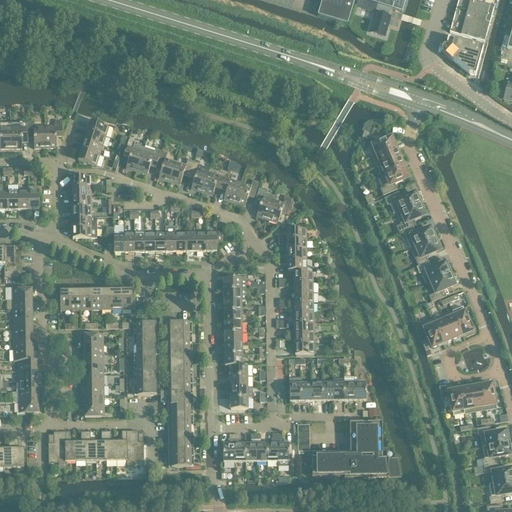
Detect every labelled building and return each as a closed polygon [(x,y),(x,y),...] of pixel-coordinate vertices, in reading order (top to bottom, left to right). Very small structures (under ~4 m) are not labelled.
[(351,16),(354,5),(337,0),(322,0),(321,7),(351,16)] [(395,0),(355,0),(377,6),(390,10),(392,11),(395,0)] [(395,0),(392,11),(402,14),(405,0),(395,0)] [(489,26),(494,9),(460,0),(458,0),(454,17),(489,26)] [(375,14),(370,34),(385,38),(391,19),(388,18),(390,10),(377,6),(377,7),(358,1),(356,9),(375,14)] [(347,27),(351,16),(321,7),(317,18),(347,27)] [(484,44),(489,26),(454,17),(449,34),(484,44)] [(475,78),(483,49),(448,40),(445,50),(448,57),(469,76),(475,78)] [(0,124),(0,123),(0,151),(11,151),(11,130),(11,125),(0,125),(0,124)] [(21,129),(11,130),(11,151),(22,151),(22,140),(28,140),(28,123),(21,123),(21,129)] [(34,123),(28,123),(28,140),(34,140),(34,151),(45,151),(45,129),(34,129),(34,123)] [(55,129),(45,129),(45,151),(56,151),(56,140),(62,139),(62,123),(55,123),(55,129)] [(91,123),(88,133),(106,139),(109,129),(103,127),(103,125),(98,124),(98,125),(91,123)] [(88,133),(85,142),(103,148),(106,139),(88,133)] [(368,149),(372,159),(396,149),(391,139),(386,141),(385,140),(377,143),(378,144),(368,149)] [(85,142),(81,152),(100,158),(103,148),(85,142)] [(126,170),(137,174),(143,153),(133,150),(135,144),(129,142),(124,158),(129,160),(126,170)] [(381,167),(400,159),(396,149),(372,159),(376,169),(381,167)] [(150,168),(156,170),(161,153),(155,151),(153,156),(143,153),(137,174),(147,177),(150,168)] [(100,158),(81,152),(78,162),(96,168),(100,158)] [(158,181),(169,184),(176,164),(166,160),(167,155),(161,153),(156,170),(161,172),(158,181)] [(381,167),(385,177),(404,169),(400,159),(381,167)] [(183,177),(189,179),(194,163),(187,161),(186,167),(176,164),(169,184),(180,188),(183,177)] [(194,181),(191,191),(202,195),(208,174),(210,170),(199,167),(200,165),(194,163),(189,179),(194,181)] [(385,177),(380,179),(385,189),(380,191),(383,197),(397,191),(394,185),(409,179),(404,169),(385,177)] [(226,174),(220,172),(220,173),(210,170),(208,174),(202,195),(212,198),(216,188),(221,190),(226,174)] [(224,202),(234,205),(241,185),(231,182),(233,176),(226,174),(221,190),(227,192),(224,202)] [(72,179),(72,189),(91,189),(91,178),(72,179)] [(241,185),(234,205),(245,209),(248,198),(254,200),(259,184),(253,182),(251,188),(241,185)] [(0,188),(0,212),(8,212),(8,193),(2,193),(2,188),(0,188)] [(28,188),(29,193),(29,212),(39,212),(39,188),(28,188)] [(72,189),(72,199),(91,199),(91,189),(72,189)] [(256,219),(267,222),(274,202),(275,198),(265,195),(265,193),(259,191),(254,207),(260,208),(256,219)] [(18,193),(8,193),(8,212),(19,212),(18,193)] [(29,193),(18,193),(19,212),(29,212),(29,193)] [(391,205),(396,216),(421,205),(418,197),(416,198),(416,196),(413,197),(412,195),(401,200),(398,194),(384,200),(387,207),(391,205)] [(72,199),(72,210),(91,209),(91,199),(72,199)] [(274,202),(267,222),(277,226),(281,215),(287,217),(292,201),(285,199),(284,205),(274,202)] [(399,235),(401,234),(406,232),(413,229),(411,223),(422,218),(421,217),(424,215),(423,213),(424,213),(421,205),(396,216),(400,227),(396,228),(399,235)] [(72,210),(72,220),(92,219),(91,209),(72,210)] [(72,220),(73,230),(92,230),(97,230),(97,219),(92,219),(72,220)] [(165,229),(165,235),(166,254),(176,254),(176,235),(176,229),(165,229)] [(406,232),(401,234),(404,241),(406,240),(411,251),(436,240),(433,232),(432,233),(431,231),(428,232),(427,230),(416,235),(413,229),(406,232)] [(92,230),(73,230),(73,241),(92,240),(97,240),(97,230),(92,230)] [(114,236),(114,247),(114,255),(125,255),(124,236),(124,233),(123,231),(121,230),(118,230),(115,231),(114,234),(114,236)] [(287,231),(287,242),(306,242),(306,231),(287,231)] [(223,234),(206,235),(206,254),(217,253),(217,245),(223,245),(223,234)] [(145,235),(135,236),(135,255),(145,255),(145,235)] [(155,235),(145,235),(145,255),(155,254),(155,235)] [(165,235),(155,235),(155,254),(166,254),(165,235)] [(186,235),(176,235),(176,254),(186,254),(186,235)] [(196,235),(186,235),(186,254),(196,254),(196,235)] [(206,235),(196,235),(196,254),(206,254),(206,235)] [(135,236),(124,236),(125,255),(135,255),(135,236)] [(420,267),(421,267),(428,264),(426,258),(437,253),(436,252),(439,250),(438,248),(439,248),(436,240),(411,251),(418,268),(420,267)] [(287,242),(287,252),(306,252),(306,242),(287,242)] [(21,248),(5,248),(5,273),(4,273),(4,280),(11,280),(11,277),(21,277),(21,248)] [(279,262),(288,262),(307,262),(306,252),(287,252),(288,258),(278,258),(279,262)] [(307,262),(288,262),(279,262),(279,267),(288,267),(288,273),(312,272),(312,262),(307,262)] [(426,286),(430,284),(450,276),(449,274),(450,274),(448,267),(447,268),(446,266),(443,267),(442,265),(423,273),(421,267),(420,267),(418,268),(416,269),(419,276),(421,275),(426,286)] [(294,275),(294,285),(313,285),(313,274),(294,275)] [(455,287),(450,276),(430,284),(435,295),(429,298),(431,304),(432,304),(443,299),(441,293),(455,287)] [(224,281),(224,292),(245,292),(245,277),(237,277),(237,281),(234,281),(234,280),(233,280),(233,281),(224,281)] [(294,285),(294,295),(313,295),(313,285),(294,285)] [(13,291),(13,302),(32,302),(32,291),(13,291)] [(111,292),(101,293),(102,312),(112,312),(111,292)] [(122,292),(111,292),(112,312),(122,312),(122,292)] [(132,292),(122,292),(122,312),(133,312),(132,292)] [(224,292),(224,303),(242,303),(246,303),(245,292),(224,292)] [(71,312),(71,293),(60,293),(60,313),(71,312)] [(81,293),(71,293),(71,312),(81,312),(81,293)] [(91,293),(81,293),(81,312),(91,312),(91,293)] [(101,293),(91,293),(91,312),(102,312),(101,293)] [(294,295),(294,305),(313,305),(313,295),(294,295)] [(13,302),(13,312),(32,312),(32,302),(13,302)] [(224,303),(224,314),(242,313),(242,303),(224,303)] [(294,305),(294,316),(313,315),(313,305),(294,305)] [(452,313),(462,337),(472,332),(470,327),(471,326),(468,318),(467,319),(462,309),(452,313)] [(13,312),(13,322),(32,322),(32,312),(13,312)] [(224,314),(224,324),(242,324),(242,313),(224,314)] [(452,341),(462,337),(452,313),(442,317),(452,341)] [(294,316),(294,326),(314,326),(313,315),(294,316)] [(432,322),(442,345),(452,341),(442,317),(432,322)] [(13,322),(13,332),(33,332),(32,322),(13,322)] [(432,350),(442,345),(432,322),(422,326),(432,350)] [(189,324),(169,325),(172,469),(191,469),(189,324)] [(224,324),(224,335),(242,335),(242,324),(224,324)] [(155,325),(136,325),(137,398),(156,398),(155,325)] [(294,326),(295,336),(314,336),(314,326),(294,326)] [(13,332),(13,343),(33,342),(33,332),(13,332)] [(224,335),(225,346),(242,346),(242,335),(224,335)] [(84,336),(84,347),(103,347),(103,336),(84,336)] [(295,336),(295,346),(314,346),(314,336),(295,336)] [(13,343),(13,353),(33,353),(33,342),(13,343)] [(225,346),(225,357),(242,357),(242,346),(225,346)] [(314,346),(295,346),(295,357),(314,357),(314,346)] [(84,347),(84,357),(103,357),(103,347),(84,347)] [(14,364),(18,363),(33,363),(33,353),(13,353),(9,353),(9,363),(14,363),(14,364)] [(84,357),(84,368),(103,367),(103,357),(84,357)] [(225,368),(230,368),(243,368),(243,367),(242,357),(225,357),(225,368)] [(18,363),(18,374),(38,373),(38,363),(33,363),(18,363)] [(84,368),(84,378),(104,378),(103,367),(84,368)] [(230,368),(230,379),(248,378),(247,367),(243,367),(243,368),(230,368)] [(18,374),(19,384),(38,384),(38,373),(18,374)] [(84,378),(84,388),(104,388),(104,378),(84,378)] [(230,379),(230,389),(248,389),(248,378),(230,379)] [(344,379),(344,381),(344,385),(344,403),(355,403),(355,385),(354,379),(344,379)] [(301,403),(301,386),(300,380),(289,380),(290,403),(301,403)] [(333,381),(333,385),(333,403),(344,403),(344,385),(344,381),(333,381)] [(19,384),(19,394),(38,394),(38,384),(19,384)] [(322,385),(311,386),(312,403),(322,403),(322,385)] [(333,385),(322,385),(322,403),(333,403),(333,385)] [(366,385),(355,385),(355,403),(366,402),(366,385)] [(481,387),(485,413),(496,411),(492,385),(481,387)] [(311,386),(301,386),(301,403),(312,403),(311,386)] [(439,388),(441,400),(447,399),(445,387),(439,388)] [(475,414),(485,413),(481,387),(470,389),(475,414)] [(84,388),(84,398),(104,398),(104,388),(84,388)] [(230,389),(230,400),(248,400),(252,400),(252,389),(248,389),(230,389)] [(460,391),(464,416),(475,414),(470,389),(460,391)] [(453,418),(464,416),(460,391),(448,393),(453,418)] [(19,394),(19,404),(38,404),(38,394),(19,394)] [(84,398),(85,408),(104,408),(104,398),(84,398)] [(248,400),(230,400),(230,411),(248,411),(248,400)] [(38,404),(19,404),(19,415),(39,415),(38,404)] [(104,408),(85,408),(85,419),(104,419),(104,408)] [(384,424),(367,424),(367,425),(364,425),(364,424),(349,425),(350,434),(350,455),(345,455),(312,455),(312,477),(312,480),(344,479),(344,481),(389,481),(401,481),(398,459),(397,459),(383,459),(383,451),(384,451),(384,424)] [(298,427),(298,453),(309,453),(309,427),(298,427)] [(480,437),(482,449),(508,445),(508,443),(509,443),(508,436),(506,436),(506,434),(503,435),(503,433),(491,435),(489,428),(477,431),(478,438),(480,437)] [(122,443),(116,443),(117,463),(126,462),(127,462),(127,433),(121,433),(122,443)] [(138,433),(127,433),(127,462),(126,462),(127,469),(134,469),(134,464),(143,464),(143,469),(144,469),(143,436),(138,436),(138,433)] [(65,463),(65,434),(53,434),(53,437),(48,437),(49,470),(49,465),(59,465),(59,470),(66,470),(66,463),(65,463)] [(70,434),(65,434),(65,463),(66,463),(76,463),(75,444),(70,444),(70,434)] [(81,444),(75,444),(76,463),(86,463),(85,434),(81,434),(81,444)] [(90,434),(85,434),(86,463),(96,463),(96,444),(90,444),(90,434)] [(101,444),(96,444),(96,463),(106,463),(106,434),(101,434),(101,444)] [(111,434),(106,434),(106,463),(117,463),(116,443),(111,443),(111,434)] [(234,464),(234,436),(229,436),(229,441),(228,441),(228,446),(223,447),(223,464),(234,464)] [(239,436),(234,436),(234,464),(245,464),(245,446),(240,446),(240,441),(239,441),(239,436)] [(251,446),(245,446),(245,464),(256,464),(256,436),(251,436),(251,446)] [(260,436),(256,436),(256,464),(267,463),(267,446),(261,446),(260,436)] [(271,446),(267,446),(267,463),(278,463),(277,446),(277,441),(277,436),(272,436),(273,441),(271,441),(271,446)] [(9,450),(3,450),(4,470),(14,470),(13,440),(8,440),(9,450)] [(18,440),(13,440),(14,470),(25,469),(24,450),(18,450),(18,440)] [(508,445),(482,449),(484,461),(482,461),(483,468),(488,467),(496,466),(495,459),(510,457),(508,445)] [(289,446),(277,446),(278,463),(278,468),(289,468),(289,463),(289,446)] [(511,469),(491,473),(493,485),(494,486),(511,482),(511,469)] [(511,482),(494,486),(493,485),(489,486),(491,498),(489,499),(490,506),(503,503),(502,497),(511,495),(511,482)]
